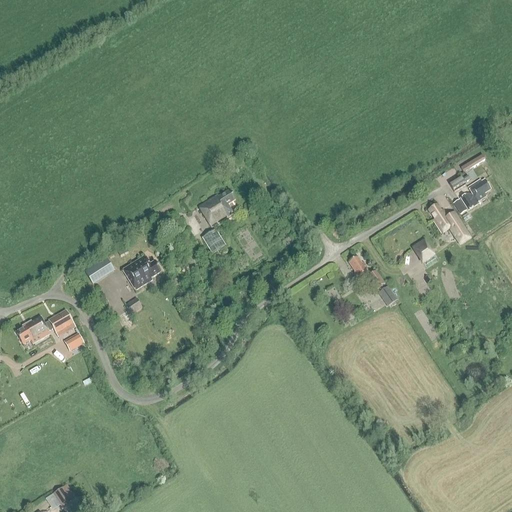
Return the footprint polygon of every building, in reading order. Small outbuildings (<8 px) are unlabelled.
[(468,173),(472,179),(483,172),(479,167),(468,173)] [(449,186),(454,194),(466,186),(465,185),(470,181),(467,177),(467,178),(462,181),(461,179),(460,179),(449,186)] [(484,194),(491,190),(484,181),(481,183),(480,181),(468,189),(472,196),(468,199),(466,196),(460,199),(468,211),(479,204),(478,202),(486,197),(484,194)] [(227,205),(235,201),(229,191),(218,198),(217,196),(198,208),(211,228),(233,214),(227,205)] [(453,204),(460,215),(466,211),(459,200),(453,204)] [(432,221),(441,235),(449,229),(460,246),(470,239),(454,214),(447,218),(442,211),(441,212),(437,206),(428,211),(434,220),(432,221)] [(213,254),(227,245),(216,229),(203,238),(213,254)] [(424,241),(412,249),(422,264),(423,264),(433,257),(434,256),(424,241)] [(145,257),(122,271),(135,292),(153,281),(152,279),(162,273),(155,262),(150,265),(145,257)] [(354,273),(353,274),(358,282),(367,276),(376,291),(384,285),(376,273),(370,276),(369,275),(370,274),(363,263),(361,264),(357,258),(348,263),(354,273)] [(92,284),(113,270),(107,260),(86,273),(92,284)] [(210,263),(203,267),(206,272),(213,268),(210,263)] [(431,281),(428,277),(422,280),(425,285),(431,281)] [(378,294),(387,308),(397,301),(388,288),(378,294)] [(125,306),(132,316),(143,308),(136,299),(125,306)] [(30,322),(22,327),(23,329),(16,333),(23,346),(31,341),(33,345),(50,335),(48,332),(53,330),(56,335),(64,330),(66,334),(75,329),(65,312),(48,322),(49,323),(44,325),(40,318),(31,323),(30,322)] [(78,335),(65,343),(70,352),(83,344),(78,335)] [(75,498),(66,486),(45,500),(52,511),(60,506),(61,508),(75,498)]
